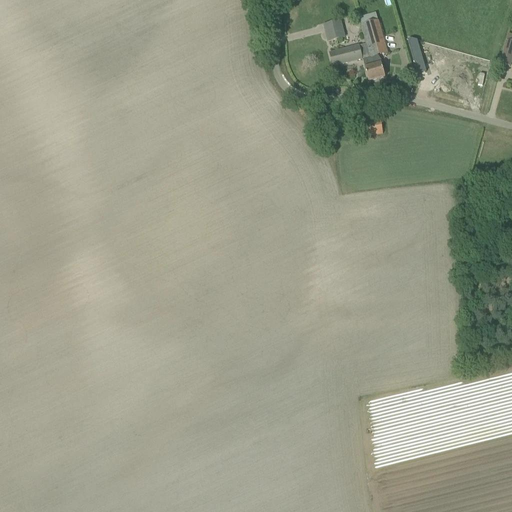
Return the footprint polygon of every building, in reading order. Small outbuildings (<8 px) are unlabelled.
[(378,21),(361,26),(367,44),(368,46),(384,41),(378,21)] [(324,26),(328,42),(345,38),(341,22),(324,26)] [(500,65),(510,67),(511,59),(511,43),(507,42),(500,65)] [(362,59),(363,61),(372,59),(367,44),(330,54),(333,67),(362,59)] [(363,61),(365,69),(368,82),(385,78),(383,71),(382,65),(383,64),(380,59),(377,55),(371,56),(372,59),(363,61)] [(454,66),(433,61),(430,72),(433,73),(431,81),(440,83),(440,84),(445,86),(445,85),(457,88),(460,74),(452,72),(454,66)] [(365,123),(366,137),(383,135),(381,121),(365,123)]
